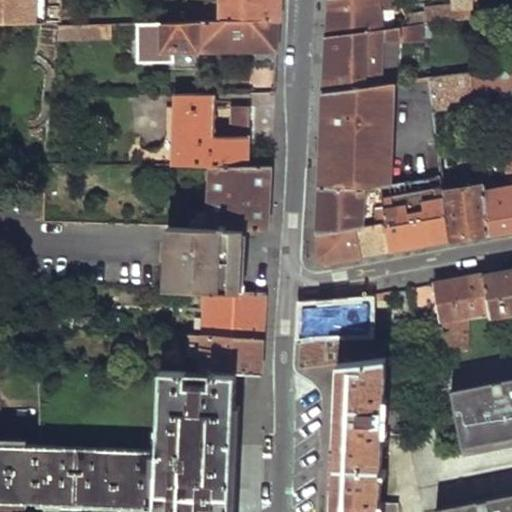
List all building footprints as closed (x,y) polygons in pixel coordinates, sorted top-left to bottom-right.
[(0,0),(0,22),(60,23),(60,0),(0,0)] [(220,0),(220,7),(219,21),(279,21),(280,0),(220,0)] [(329,0),(328,17),(327,35),(381,27),(379,7),(390,4),(388,0),(329,0)] [(432,12),(406,16),(407,23),(417,22),(433,20),(432,12)] [(138,22),(137,61),(158,61),(158,51),(278,50),(279,21),(219,21),(176,22),(138,22)] [(398,25),(400,40),(419,37),(417,22),(407,23),(398,25)] [(60,23),(60,37),(123,38),(124,23),(60,23)] [(326,63),(324,88),(383,80),(382,44),(400,40),(398,25),(381,27),(327,35),(326,63)] [(511,62),(470,69),(473,97),(488,96),(487,88),(511,84),(511,62)] [(431,74),(435,106),(474,101),(473,97),(470,69),(431,74)] [(324,122),(322,184),(367,185),(382,186),(390,183),(395,79),(383,80),(324,88),(324,122)] [(151,150),(151,165),(210,165),(253,165),(251,108),(234,108),(234,134),(220,134),(221,93),(176,93),(176,106),(176,135),(168,135),(166,146),(151,150)] [(511,99),(501,101),(504,121),(511,120),(511,99)] [(169,106),(168,135),(176,135),(176,106),(169,106)] [(185,216),(185,225),(243,227),(269,228),(270,202),(272,165),(253,165),(210,165),(209,217),(185,216)] [(387,220),(389,249),(417,244),(449,238),(443,187),(442,178),(384,187),(387,220)] [(443,187),(449,238),(468,235),(489,231),(484,188),(484,182),(443,187)] [(484,188),(489,231),(510,228),(511,227),(511,183),(511,184),(484,188)] [(320,214),(319,231),(363,223),(367,185),(322,184),(320,214)] [(319,231),(318,256),(324,261),(349,257),(389,249),(387,220),(363,223),(319,231)] [(169,224),(165,289),(205,291),(242,292),(243,227),(185,225),(169,224)] [(511,267),(506,269),(482,273),(488,317),(488,319),(511,316),(511,267)] [(435,282),(442,322),(448,322),(468,319),(488,317),(482,273),(442,280),(435,282)] [(365,294),(366,302),(392,297),(391,289),(365,294)] [(205,291),(203,336),(263,338),(264,314),(265,293),(242,292),(205,291)] [(304,325),(303,332),(360,331),(370,331),(368,322),(366,302),(365,294),(305,305),(304,325)] [(368,322),(370,331),(402,328),(400,312),(393,312),(394,318),(368,322)] [(448,322),(451,352),(468,351),(468,319),(448,322)] [(303,353),(302,364),(338,360),(364,358),(360,331),(303,332),(303,353)] [(203,356),(203,372),(236,373),(261,375),(262,357),(263,338),(203,336),(188,335),(187,350),(194,350),(194,355),(203,356)] [(364,358),(338,360),(337,379),(343,379),(341,420),(341,437),(335,437),(333,487),(336,487),(336,496),(340,497),(339,508),(339,511),(398,511),(401,504),(383,503),(383,498),(385,467),(389,467),(389,460),(385,460),(387,423),(387,418),(405,419),(401,402),(388,402),(390,356),(364,358)] [(229,511),(231,485),(236,373),(203,372),(162,370),(158,452),(35,446),(0,443),(0,501),(155,509),(154,511),(229,511)] [(511,436),(511,377),(449,390),(460,447),(461,446),(511,436)] [(463,454),(511,444),(511,436),(461,446),(463,454)] [(511,511),(511,492),(433,508),(434,511),(511,511)]
